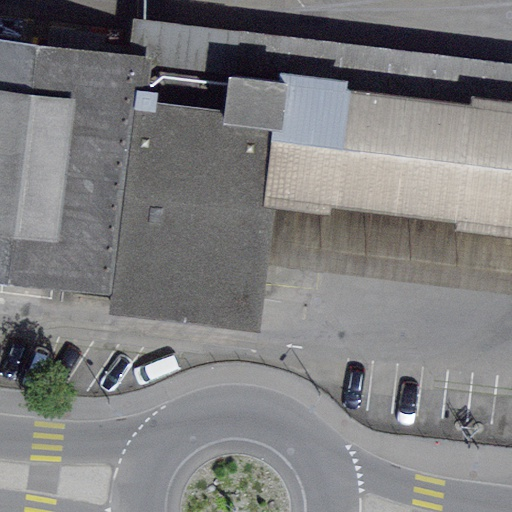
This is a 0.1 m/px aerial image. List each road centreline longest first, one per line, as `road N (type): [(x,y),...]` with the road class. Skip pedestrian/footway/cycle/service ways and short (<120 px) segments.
road 1 (secondary): [(494,511),(321,457)]
road 2 (secondary): [(321,457),(278,418),(250,410),(221,410),(170,435)]
road 3 (secondary): [(170,435),(0,444)]
